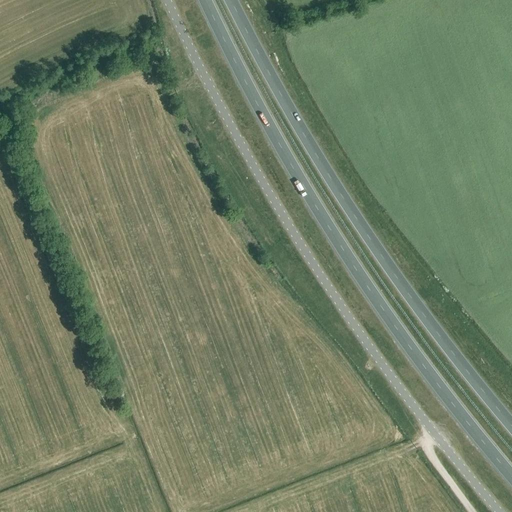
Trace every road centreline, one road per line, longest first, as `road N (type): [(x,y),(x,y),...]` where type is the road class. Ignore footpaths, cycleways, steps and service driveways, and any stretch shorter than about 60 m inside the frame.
road 1 (unclassified): [(498,511),(331,292),(166,0)]
road 2 (trunk): [(204,0),(347,259),(511,477)]
road 3 (trunk): [(511,427),(393,274),(311,149),(229,0)]
